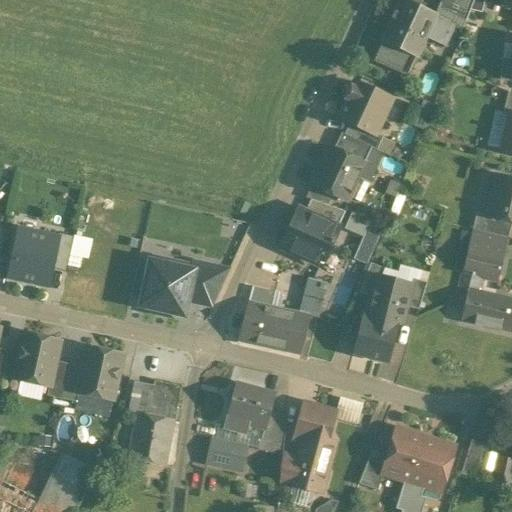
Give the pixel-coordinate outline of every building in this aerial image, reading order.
[(404,0),(398,0),(383,40),(420,55),(437,12),(404,0)] [(355,82),(340,119),(380,135),(395,98),(355,82)] [(511,111),(510,111),(501,154),(511,156),(511,111)] [(331,145),(312,184),(348,202),(367,163),(331,145)] [(511,177),(498,174),(487,217),(511,222),(511,177)] [(299,210),(282,246),(323,265),(340,229),(299,210)] [(365,235),(371,219),(350,211),(344,228),(365,235)] [(478,218),(474,234),(506,241),(510,226),(478,218)] [(60,238),(21,229),(10,280),(49,288),(54,268),(60,238)] [(474,234),(465,274),(496,282),(506,241),(474,234)] [(54,268),(66,271),(72,240),(60,238),(54,268)] [(151,262),(141,307),(184,316),(194,272),(151,262)] [(411,285),(378,276),(373,296),(370,310),(369,315),(399,323),(402,324),(411,285)] [(511,298),(469,289),(461,324),(511,335),(511,298)] [(252,300),(242,342),(299,355),(308,313),(252,300)] [(399,323),(369,315),(370,310),(364,308),(353,353),(389,363),(399,323)] [(61,341),(25,334),(16,380),(52,386),(61,341)] [(123,356),(88,348),(78,393),(113,401),(123,356)] [(275,391),(241,382),(230,424),(264,433),(275,391)] [(338,412),(305,402),(293,447),(325,456),(338,412)] [(176,420),(137,413),(128,461),(167,468),(176,420)] [(460,445),(398,426),(383,474),(445,493),(460,445)] [(247,448),(211,440),(205,465),(242,473),(247,448)] [(40,500),(34,511),(76,511),(96,471),(62,454),(39,500),(40,500)] [(0,480),(0,499),(25,511),(34,511),(40,500),(39,500),(0,480)] [(323,497),(319,511),(334,511),(337,501),(323,497)] [(25,511),(0,499),(0,511),(25,511)]
